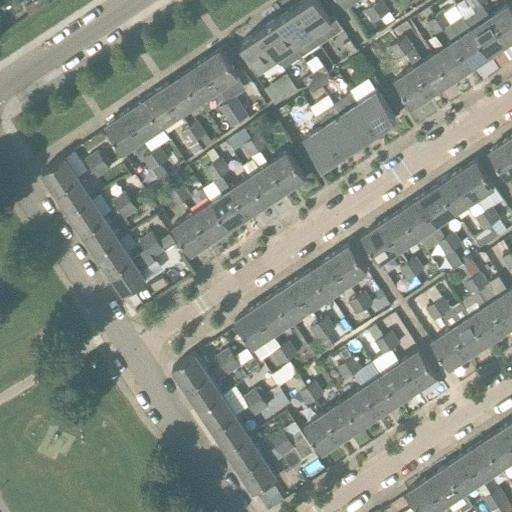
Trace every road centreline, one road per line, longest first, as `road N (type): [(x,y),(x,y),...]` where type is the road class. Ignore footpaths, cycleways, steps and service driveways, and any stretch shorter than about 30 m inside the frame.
road 1 (residential): [(132,352),(511,100)]
road 2 (residential): [(132,352),(0,151)]
road 3 (residential): [(321,511),(511,384)]
road 4 (residential): [(239,511),(132,352)]
road 5 (residential): [(0,84),(130,0)]
